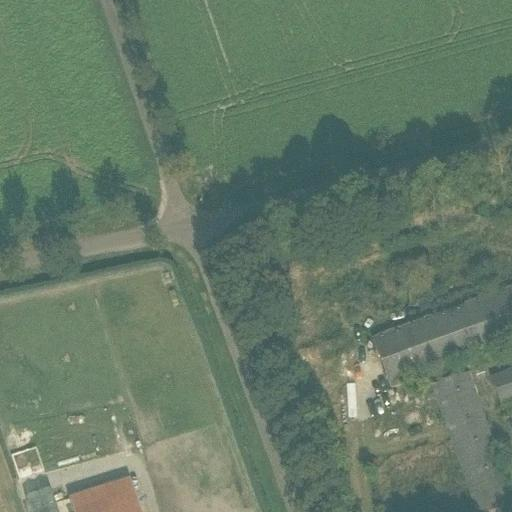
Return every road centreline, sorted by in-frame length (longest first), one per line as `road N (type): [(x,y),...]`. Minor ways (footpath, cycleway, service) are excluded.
road 1 (unclassified): [(185,230),(511,148)]
road 2 (unclassified): [(289,511),(185,230)]
road 3 (track): [(111,0),(185,230)]
road 4 (unclassified): [(0,267),(185,230)]
